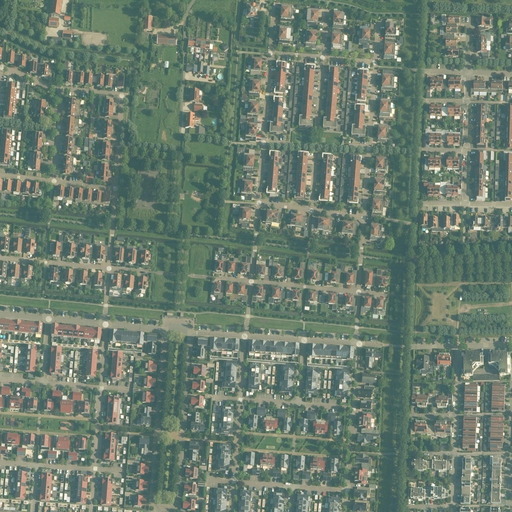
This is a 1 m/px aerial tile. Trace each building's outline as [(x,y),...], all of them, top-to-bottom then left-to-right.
[(52,0),(52,6),(51,6),(51,7),(50,15),(51,15),(51,18),(57,19),(57,16),(60,16),(62,0),(52,0)] [(247,14),(246,18),(250,18),(250,20),(254,20),(254,19),(258,19),(259,15),(260,15),(261,11),(259,11),(259,7),(255,7),(255,6),(252,5),(252,6),(247,6),(247,10),(247,14)] [(291,15),(293,15),(293,9),(292,9),(292,6),(281,5),(281,10),(282,10),(281,14),(291,15)] [(308,9),(307,17),(317,18),(318,14),(319,10),(319,8),(314,7),(314,9),(308,9)] [(334,20),(344,21),(344,12),(334,11),(333,16),(334,16),(334,20)] [(291,15),(281,14),(281,17),(280,17),(280,22),(291,23),(291,15)] [(317,18),(307,17),(307,26),(317,27),(318,22),(317,22),(317,18)] [(457,27),(457,24),(460,24),(460,18),(457,18),(457,17),(454,17),(454,18),(449,17),(449,18),(446,17),(446,23),(446,27),(447,27),(457,28),(457,27)] [(49,18),(48,27),(58,28),(59,19),(57,19),(51,18),(49,18)] [(145,18),(144,31),(151,31),(152,28),(153,29),(154,28),(155,25),(154,24),(152,24),(152,18),(145,18)] [(483,18),(477,19),(478,23),(478,27),(479,27),(480,32),(486,30),(485,28),(487,28),(487,19),(483,19),(483,18)] [(344,21),(334,20),(333,24),(332,29),(343,29),(344,21)] [(386,30),(396,31),(396,22),(386,22),(385,27),(386,27),(386,30)] [(360,28),(359,36),(369,37),(369,33),(370,33),(370,28),(371,24),(364,24),(364,28),(360,28)] [(280,36),(290,36),(290,28),(280,27),(279,32),(280,32),(280,36)] [(447,27),(447,29),(444,28),(444,32),(443,32),(443,37),(455,37),(455,34),(457,34),(457,27),(457,28),(447,27)] [(306,30),(306,38),(316,39),(316,35),(317,36),(317,31),(306,30)] [(396,31),(386,30),(386,34),(385,34),(385,39),(395,40),(396,31)] [(342,42),(344,42),(344,36),(343,36),(343,33),(332,32),(332,37),(332,41),(342,42)] [(157,35),(157,45),(176,46),(177,36),(157,35)] [(487,47),(487,42),(491,42),(491,35),(478,35),(478,39),(477,39),(477,46),(487,47)] [(290,36),(280,36),(279,39),(278,44),(282,44),(289,45),(290,36)] [(363,45),(369,46),(370,41),(369,41),(369,37),(359,36),(358,36),(357,42),(359,42),(359,45),(363,45)] [(455,37),(443,37),(443,41),(443,45),(446,45),(446,46),(446,47),(457,47),(457,40),(455,40),(455,37)] [(306,38),(304,38),(304,44),(305,44),(305,47),(312,48),(312,50),(316,50),(316,48),(316,43),(316,39),(306,38)] [(196,54),(197,41),(190,40),(189,40),(189,48),(192,48),(191,53),(196,54)] [(342,42),(332,41),(332,45),(331,45),(331,49),(342,50),(342,42)] [(385,51),(395,51),(395,43),(384,42),(384,47),(385,47),(385,51)] [(445,51),(445,56),(448,56),(448,57),(459,57),(459,50),(457,50),(457,47),(446,47),(446,46),(445,46),(445,51)] [(487,47),(477,46),(477,53),(483,53),(483,57),(489,57),(489,51),(487,51),(487,47)] [(395,51),(385,51),(384,54),(383,59),(394,60),(395,51)] [(17,62),(17,55),(14,55),(9,54),(8,64),(13,65),(14,62),(17,62)] [(27,68),(28,59),(20,58),(20,56),(17,55),(17,62),(20,62),(19,68),(25,68),(27,68)] [(251,58),(251,66),(261,67),(261,63),(262,63),(262,58),(251,58)] [(277,61),(276,69),(286,69),(287,62),(277,61)] [(31,64),(30,74),(36,74),(36,71),(39,72),(40,65),(37,64),(31,64)] [(40,65),(39,72),(42,72),(41,77),(45,78),(44,79),(47,79),(47,78),(48,74),(51,74),(51,68),(48,68),(43,67),(43,65),(42,65),(40,65)] [(261,67),(251,66),(250,75),(257,75),(260,76),(261,76),(261,71),(260,71),(261,67)] [(382,82),(394,83),(394,78),(393,78),(393,72),(385,71),(385,74),(382,74),(382,79),(383,79),(382,82)] [(75,75),(75,82),(78,82),(77,85),(83,86),(84,76),(84,73),(78,72),(78,75),(75,75)] [(95,84),(95,77),(92,77),(92,76),(92,73),(87,73),(86,86),(91,86),(92,83),(95,84)] [(75,82),(75,75),(72,75),(73,74),(67,74),(65,74),(64,79),(66,79),(66,84),(72,84),(72,81),(75,82)] [(115,86),(115,79),(115,75),(106,74),(106,78),(106,88),(111,88),(112,85),(115,86)] [(98,77),(95,77),(95,84),(98,84),(97,87),(103,88),(104,78),(98,77)] [(118,79),(115,79),(115,86),(117,86),(117,89),(123,90),(124,80),(118,79)] [(249,88),(259,89),(259,85),(260,85),(260,80),(250,79),(249,88)] [(437,89),(437,79),(431,79),(431,86),(428,86),(427,92),(430,92),(431,89),(437,89)] [(443,79),(437,79),(437,89),(443,89),(446,89),(446,83),(443,83),(443,79)] [(455,79),(450,79),(450,81),(446,81),(446,83),(446,89),(446,91),(449,91),(449,89),(455,89),(455,79)] [(461,79),(455,79),(455,89),(461,89),(461,93),(464,93),(464,87),(461,87),(461,79)] [(479,93),(480,81),(477,81),(476,83),(474,83),(471,83),(471,93),(479,93)] [(480,81),(479,93),(488,93),(488,83),(485,83),(483,83),(483,81),(480,81)] [(394,83),(382,82),(382,86),(381,86),(381,91),(382,91),(382,94),(384,94),(384,91),(392,92),(392,89),(394,89),(394,83)] [(492,83),(488,83),(488,93),(497,94),(497,91),(497,82),(494,82),(494,83),(492,83)] [(497,82),(497,91),(497,93),(502,93),(502,91),(503,91),(503,90),(506,91),(506,84),(503,84),(503,83),(501,83),(501,82),(497,82)] [(259,89),(249,88),(248,97),(259,97),(260,92),(259,92),(259,89)] [(190,90),(189,103),(198,103),(199,91),(190,90)] [(68,107),(80,109),(81,101),(66,99),(66,103),(68,103),(68,107)] [(104,102),(103,108),(116,109),(116,104),(113,104),(114,100),(106,99),(106,102),(104,102)] [(390,109),(391,101),(387,100),(381,100),(380,100),(380,105),(381,105),(380,108),(390,109)] [(35,109),(45,110),(45,106),(48,106),(48,103),(33,101),(33,109),(35,109)] [(247,110),(257,110),(258,107),(259,102),(248,101),(247,110)] [(485,113),(487,113),(487,110),(488,110),(488,105),(478,104),(478,107),(476,107),(476,111),(478,111),(478,113),(485,113)] [(436,116),(436,106),(431,106),(430,113),(426,113),(426,120),(429,120),(429,116),(436,116)] [(436,106),(436,116),(442,116),(442,117),(445,117),(446,111),(442,110),(442,106),(436,106)] [(80,109),(68,107),(67,117),(74,117),(74,116),(79,116),(80,109)] [(461,107),(455,107),(454,117),(461,117),(461,124),(463,124),(464,114),(460,114),(461,107)] [(116,109),(103,108),(103,114),(105,114),(105,117),(112,118),(112,114),(115,114),(116,109)] [(390,109),(380,108),(380,112),(379,112),(379,117),(390,118),(390,115),(392,115),(392,109),(390,109)] [(35,109),(34,117),(37,117),(37,119),(44,119),(45,110),(35,109)] [(257,110),(247,110),(247,118),(257,119),(258,114),(257,114),(257,110)] [(194,129),(195,122),(199,122),(199,117),(195,117),(195,114),(186,114),(185,129),(192,129),(194,129)] [(311,118),(301,117),(299,117),(299,127),(312,128),(313,118),(311,118)] [(76,128),(78,128),(79,120),(64,119),(64,122),(67,122),(66,127),(76,128)] [(335,120),(326,119),(324,119),(323,129),(336,130),(337,120),(335,120)] [(102,130),(114,131),(115,126),(112,126),(112,121),(102,120),(102,130)] [(246,123),(246,131),(256,132),(256,129),(257,129),(257,124),(246,123)] [(283,125),(270,124),(269,133),(283,134),(283,125)] [(365,127),(352,126),(351,136),(364,137),(365,127)] [(378,134),(388,135),(389,126),(378,126),(378,130),(379,130),(378,134)] [(66,127),(66,136),(73,137),(73,135),(78,136),(78,128),(76,128),(66,127)] [(114,131),(102,130),(101,135),(103,135),(103,139),(110,139),(111,135),(114,135),(114,131)] [(460,135),(454,135),(454,145),(460,145),(460,140),(461,140),(462,139),(462,138),(463,138),(463,130),(460,130),(460,131),(460,135)] [(256,132),(246,131),(245,140),(249,140),(249,142),(256,143),(256,136),(255,136),(256,132)] [(429,134),(429,133),(429,131),(426,131),(426,137),(430,137),(430,144),(435,145),(436,134),(429,134)] [(436,134),(435,145),(441,145),(442,137),(445,137),(445,131),(442,131),(442,133),(442,135),(436,134)] [(448,131),(445,131),(445,137),(448,137),(448,145),(454,145),(454,135),(448,135),(448,131)] [(32,142),(42,143),(42,138),(45,138),(46,135),(33,134),(32,142)] [(388,135),(378,134),(378,138),(377,138),(377,143),(388,144),(388,135)] [(75,147),(75,139),(62,138),(62,141),(65,142),(65,146),(75,147)] [(484,140),(476,140),(475,143),(477,143),(477,146),(477,149),(486,149),(486,144),(484,144),(484,140)] [(42,143),(32,142),(31,149),(34,150),(34,151),(41,152),(42,143)] [(103,142),(102,151),(112,152),(113,147),(110,147),(110,143),(103,142)] [(75,147),(65,146),(64,155),(71,156),(71,154),(76,155),(77,147),(75,147)] [(99,151),(98,157),(102,157),(101,160),(109,161),(109,156),(112,157),(112,152),(102,151),(99,151)] [(244,154),(243,163),(253,163),(254,160),(255,151),(249,151),(249,154),(244,154)] [(484,161),(486,161),(486,152),(484,152),(477,152),(477,155),(477,157),(475,157),(475,160),(484,161)] [(31,153),(30,161),(40,162),(40,158),(43,158),(44,155),(31,153)] [(361,159),(358,158),(358,155),(349,155),(349,158),(351,158),(350,163),(360,164),(361,159)] [(63,165),(73,166),(74,159),(61,157),(60,161),(63,161),(63,165)] [(376,166),(388,166),(388,161),(387,161),(387,158),(376,157),(376,162),(376,166)] [(435,168),(435,158),(429,158),(429,165),(425,165),(425,172),(428,172),(428,168),(435,168)] [(435,158),(435,168),(441,168),(441,169),(444,169),(444,162),(441,162),(441,158),(435,158)] [(459,159),(453,159),(453,169),(459,169),(459,172),(462,173),(462,166),(462,163),(459,163),(459,159)] [(30,161),(28,161),(27,169),(32,169),(32,171),(39,171),(40,162),(30,161)] [(97,172),(98,172),(111,173),(111,169),(108,168),(109,164),(97,163),(97,172)] [(243,163),(243,171),(247,172),(247,175),(253,175),(253,172),(254,167),(253,167),(253,163),(243,163)] [(73,166),(63,165),(62,175),(69,175),(69,174),(72,174),(73,166)] [(388,166),(376,166),(376,169),(375,169),(375,174),(385,175),(386,172),(387,172),(388,166)] [(111,173),(98,172),(98,178),(100,178),(100,182),(107,182),(107,178),(110,178),(111,173)] [(374,186),(384,187),(385,179),(374,178),(374,183),(375,183),(374,186)] [(240,188),(251,189),(252,186),(253,181),(242,180),(242,183),(240,183),(240,188)] [(2,182),(1,194),(4,194),(10,195),(10,193),(11,186),(12,183),(5,182),(5,185),(2,185),(2,182)] [(434,196),(434,186),(428,186),(428,183),(425,182),(424,184),(424,189),(425,189),(428,189),(428,196),(434,196)] [(14,186),(11,186),(10,193),(13,193),(19,194),(20,194),(20,187),(21,184),(14,183),(14,186)] [(434,186),(434,196),(440,197),(440,189),(443,189),(444,183),(441,183),(441,187),(434,186)] [(446,183),(444,183),(443,189),(447,189),(447,197),(452,197),(453,187),(446,187),(446,183)] [(459,187),(453,187),(452,197),(458,197),(458,190),(462,190),(462,183),(459,183),(459,187)] [(20,194),(19,194),(19,196),(19,205),(21,205),(22,196),(29,197),(30,188),(30,185),(24,184),(23,187),(20,187),(20,194)] [(30,188),(29,197),(32,197),(38,198),(38,196),(40,196),(41,196),(42,192),(41,191),(39,191),(39,186),(33,185),(33,189),(30,188)] [(384,187),(374,186),(374,190),(373,190),(373,195),(384,196),(384,187)] [(63,199),(64,192),(64,189),(58,188),(58,191),(54,191),(53,201),(57,201),(58,198),(63,199)] [(251,189),(240,188),(239,194),(241,194),(241,197),(244,198),(247,198),(251,198),(252,193),(251,193),(251,189)] [(72,202),(72,200),(73,193),(74,190),(67,189),(67,193),(64,192),(63,199),(63,203),(66,204),(67,202),(72,202)] [(277,190),(267,189),(267,194),(270,195),(270,197),(269,197),(277,198),(276,198),(277,195),(277,190)] [(76,194),(73,193),(72,200),(75,200),(75,203),(81,203),(82,194),(83,191),(76,191),(76,194)] [(82,194),(81,203),(84,204),(90,204),(91,195),(92,195),(92,192),(86,192),(85,195),(82,194)] [(94,196),(92,195),(91,195),(90,204),(91,204),(93,205),(100,205),(101,196),(101,197),(101,193),(95,193),(94,196)] [(485,193),(474,193),(474,196),(476,196),(476,198),(476,202),(485,202),(485,193)] [(511,193),(505,194),(502,194),(502,202),(511,202),(511,193)] [(104,197),(101,197),(101,196),(100,205),(103,206),(109,207),(110,195),(104,194),(104,197)] [(383,208),(384,208),(385,203),(383,203),(384,199),(373,199),(372,204),(373,204),(373,207),(383,208)] [(240,207),(239,216),(249,217),(250,213),(251,205),(244,205),(244,208),(240,207)] [(383,208),(373,207),(373,211),(372,211),(371,216),(375,216),(382,217),(383,208)] [(271,224),(273,214),(269,213),(264,212),(261,211),(260,218),(263,219),(263,222),(266,223),(265,224),(271,225),(271,224)] [(276,214),(273,214),(271,224),(280,225),(281,214),(276,214)] [(295,229),(297,217),(293,217),(293,216),(288,215),(287,226),(295,227),(295,229)] [(249,217),(239,216),(239,224),(241,225),(241,229),(249,229),(250,220),(249,220),(249,217)] [(431,219),(428,218),(428,216),(421,216),(421,226),(422,226),(422,230),(426,230),(431,230),(431,229),(431,219)] [(297,217),(295,229),(301,230),(301,228),(309,229),(309,218),(301,217),(300,218),(297,217)] [(450,229),(450,230),(455,231),(455,227),(460,227),(460,223),(461,223),(461,220),(460,220),(460,217),(454,217),(454,219),(451,219),(450,219),(450,229)] [(431,218),(431,219),(431,229),(432,229),(432,232),(436,232),(440,232),(441,221),(438,221),(438,219),(431,218)] [(481,228),(481,220),(478,220),(478,218),(472,218),(471,224),(470,224),(470,231),(474,231),(474,228),(478,228),(481,228)] [(481,220),(481,228),(484,228),(488,228),(487,231),(492,231),(492,224),(490,224),(490,218),(484,218),(484,220),(481,220)] [(506,228),(506,221),(503,221),(503,219),(497,218),(496,224),(495,224),(495,231),(499,232),(499,229),(503,229),(503,228),(506,228)] [(312,219),(311,229),(323,231),(324,221),(320,221),(321,220),(312,219)] [(441,221),(440,232),(449,233),(449,229),(450,229),(450,219),(451,219),(444,219),(444,221),(441,221)] [(324,221),(323,231),(331,232),(333,222),(328,221),(328,222),(324,221)] [(347,235),(348,225),(345,224),(345,223),(340,223),(338,233),(347,235)] [(371,232),(382,233),(381,233),(382,224),(371,223),(370,228),(371,228),(371,232)] [(352,225),(348,225),(347,235),(355,236),(357,225),(352,225)] [(382,233),(371,232),(371,236),(370,236),(370,241),(380,241),(380,238),(382,238),(382,233)] [(9,240),(9,238),(8,237),(5,236),(3,233),(0,233),(0,242),(2,243),(1,246),(2,246),(1,252),(8,252),(9,240)] [(25,239),(24,245),(24,246),(24,245),(27,246),(27,249),(27,254),(33,255),(34,250),(36,250),(36,246),(34,246),(34,243),(33,242),(33,240),(28,239),(29,236),(25,236),(25,239)] [(12,237),(11,244),(12,244),(14,244),(14,248),(15,248),(14,253),(20,253),(22,241),(21,241),(21,238),(12,237)] [(51,245),(50,252),(53,252),(53,256),(59,257),(59,252),(60,252),(60,249),(63,249),(64,242),(60,242),(60,245),(54,244),(54,245),(51,245)] [(66,249),(66,253),(68,254),(67,258),(74,258),(74,253),(75,253),(75,250),(78,250),(78,251),(78,244),(70,243),(70,246),(68,246),(68,250),(66,249)] [(81,251),(80,254),(82,254),(82,259),(88,260),(89,255),(90,252),(92,252),(93,252),(93,245),(89,245),(83,244),(83,247),(83,251),(81,251)] [(96,245),(96,249),(98,249),(97,261),(98,261),(98,263),(102,263),(102,261),(103,261),(104,256),(105,253),(107,253),(108,247),(102,246),(96,245)] [(114,247),(113,254),(116,254),(116,257),(116,262),(122,263),(123,251),(117,250),(118,247),(114,247)] [(127,248),(126,255),(129,255),(128,259),(129,259),(129,264),(135,264),(136,252),(135,252),(135,249),(127,248)] [(139,250),(139,256),(141,256),(141,260),(142,260),(141,265),(148,266),(148,260),(150,261),(150,257),(148,257),(149,253),(143,253),(143,250),(139,250)] [(215,265),(214,271),(216,271),(216,272),(222,273),(222,272),(225,272),(227,256),(224,256),(222,255),(221,261),(217,261),(217,265),(215,265)] [(229,265),(228,273),(234,274),(234,273),(237,273),(238,257),(238,259),(233,259),(233,263),(229,262),(229,265)] [(241,266),(240,275),(246,275),(246,273),(249,273),(249,274),(251,258),(246,258),(245,264),(241,263),(241,266)] [(257,259),(255,275),(258,275),(258,276),(264,277),(264,276),(270,276),(271,270),(265,269),(265,266),(261,265),(261,262),(257,262),(257,259)] [(272,267),(271,276),(275,277),(274,278),(280,279),(280,277),(284,278),(285,268),(281,267),(281,270),(277,269),(277,264),(273,264),(273,261),(272,265),(272,267)] [(292,272),(291,278),(295,279),(294,280),(300,280),(300,279),(304,280),(305,264),(300,263),(299,271),(295,271),(295,272),(292,272)] [(309,264),(307,280),(310,280),(310,281),(316,282),(316,281),(319,281),(320,279),(320,275),(317,274),(317,273),(313,273),(313,267),(309,267),(309,264)] [(9,275),(8,281),(12,282),(12,279),(18,279),(19,267),(13,267),(12,272),(11,275),(9,275)] [(331,274),(331,276),(325,275),(324,281),(331,282),(330,283),(336,284),(336,283),(339,283),(340,280),(340,276),(341,267),(340,270),(336,269),(335,275),(331,274)] [(21,276),(21,282),(24,283),(25,280),(31,280),(31,277),(33,277),(33,273),(31,273),(32,268),(26,268),(25,273),(24,273),(24,276),(22,276),(21,276)] [(344,273),(343,283),(347,284),(346,285),(352,285),(352,284),(356,285),(357,269),(357,272),(352,271),(352,274),(344,273)] [(363,269),(362,285),(362,284),(365,284),(365,287),(371,287),(371,286),(372,279),(375,279),(376,279),(376,275),(368,274),(368,270),(363,269)] [(49,274),(48,278),(50,279),(50,282),(54,283),(54,286),(60,286),(60,279),(60,280),(57,279),(58,276),(57,276),(58,271),(51,270),(51,275),(49,274)] [(376,279),(375,287),(378,287),(378,288),(384,289),(385,277),(381,277),(382,271),(377,271),(376,275),(376,279)] [(63,275),(62,280),(65,280),(65,284),(71,284),(71,287),(74,288),(75,281),(72,281),(72,277),(72,272),(66,272),(66,275),(63,275)] [(78,277),(78,281),(80,281),(80,285),(86,286),(85,289),(89,289),(90,282),(89,282),(87,282),(87,279),(87,274),(81,273),(80,277),(78,277)] [(95,275),(94,287),(95,287),(94,290),(99,291),(99,290),(104,290),(104,284),(102,284),(102,280),(101,280),(102,275),(95,275)] [(110,284),(110,291),(115,292),(119,292),(120,289),(121,277),(115,276),(114,281),(113,281),(113,285),(111,284),(110,284)] [(123,285),(122,292),(126,293),(126,290),(132,290),(134,278),(127,278),(127,283),(126,283),(126,286),(123,286),(123,285)] [(136,286),(135,296),(138,297),(141,294),(141,291),(145,291),(145,288),(147,288),(148,285),(146,285),(146,279),(140,279),(139,284),(139,287),(136,286)] [(214,293),(214,296),(218,296),(217,300),(222,300),(222,303),(224,287),(220,287),(220,285),(215,285),(214,293)] [(226,295),(226,297),(230,297),(229,301),(234,301),(234,304),(236,288),(232,288),(232,286),(227,286),(226,295)] [(238,296),(238,298),(242,299),(241,302),(246,303),(246,305),(247,289),(247,290),(244,290),(244,288),(239,287),(238,296)] [(253,290),(252,306),(252,303),(257,303),(257,298),(261,298),(261,300),(264,301),(265,291),(262,291),(262,289),(257,289),(257,290),(253,290)] [(270,291),(268,307),(269,307),(269,304),(273,305),(274,302),(281,303),(281,300),(282,292),(279,292),(279,291),(273,290),(273,292),(270,291)] [(287,293),(286,299),(292,300),(292,301),(297,302),(296,307),(301,307),(300,310),(301,310),(302,294),(299,294),(299,293),(293,292),(293,294),(287,293)] [(306,295),(304,311),(305,308),(309,308),(310,303),(314,303),(314,302),(317,302),(318,296),(315,296),(315,294),(309,294),(309,295),(306,295)] [(326,297),(325,303),(328,303),(328,305),(332,305),(332,310),(336,311),(336,314),(338,298),(335,298),(335,296),(329,296),(329,297),(326,297)] [(343,298),(342,308),(346,309),(350,310),(349,312),(354,313),(354,316),(355,300),(352,299),(352,298),(347,298),(346,299),(343,298)] [(362,300),(360,316),(361,314),(365,314),(366,311),(370,311),(371,300),(365,299),(365,302),(362,301),(362,300)] [(373,308),(372,317),(373,317),(373,315),(377,315),(378,312),(382,312),(382,309),(382,306),(383,301),(377,301),(377,302),(374,301),(374,304),(373,308)] [(152,337),(143,336),(143,343),(147,343),(150,343),(150,347),(149,347),(148,355),(155,355),(155,348),(155,344),(156,344),(156,337),(156,336),(152,336),(152,337)] [(198,351),(197,358),(203,359),(204,351),(203,351),(203,347),(207,347),(207,341),(202,340),(203,339),(199,339),(199,340),(198,340),(198,347),(198,351)] [(366,358),(365,368),(371,369),(372,363),(371,363),(371,358),(374,359),(374,358),(378,358),(382,359),(383,353),(379,353),(375,353),(375,352),(370,352),(370,351),(367,350),(367,352),(366,352),(366,358)] [(481,359),(480,354),(464,355),(464,359),(461,359),(462,372),(465,372),(465,377),(473,376),(473,369),(476,365),(484,365),(484,359),(481,359)] [(508,354),(492,354),(492,359),(489,359),(489,365),(496,365),(500,369),(500,375),(500,376),(508,376),(508,371),(511,371),(511,358),(508,358),(508,354)] [(444,367),(444,355),(440,355),(439,358),(438,358),(438,360),(434,360),(434,367),(438,368),(438,365),(439,365),(439,366),(440,366),(440,367),(442,367),(443,367),(444,367)] [(450,355),(444,355),(444,367),(445,367),(446,367),(447,367),(448,367),(449,366),(451,366),(450,368),(454,368),(454,361),(451,361),(451,358),(450,358),(450,355)] [(417,361),(417,367),(421,367),(421,374),(422,375),(426,375),(427,375),(427,374),(432,374),(433,367),(429,367),(429,357),(420,357),(420,361),(417,361)] [(145,363),(145,373),(151,373),(152,371),(156,372),(156,366),(152,366),(152,364),(145,363)] [(194,369),(194,375),(198,375),(198,377),(204,377),(205,368),(198,368),(198,369),(194,369)] [(363,375),(362,383),(369,384),(369,387),(376,387),(376,384),(374,384),(374,376),(363,375)] [(141,381),(141,385),(144,386),(143,388),(150,388),(150,387),(155,387),(155,381),(151,381),(151,379),(144,379),(144,381),(141,381)] [(193,384),(192,390),(197,390),(197,392),(203,393),(204,383),(197,383),(197,385),(193,384)] [(225,383),(223,383),(222,388),(230,389),(229,392),(234,392),(234,389),(235,389),(235,384),(225,383)] [(259,386),(249,385),(249,390),(249,393),(253,394),(254,391),(259,391),(259,386)] [(282,387),(280,387),(279,393),(287,393),(287,396),(291,396),(291,393),(292,393),(292,388),(282,387)] [(361,395),(360,396),(361,397),(361,398),(365,398),(365,399),(366,398),(371,399),(371,396),(372,396),(373,395),(373,391),(374,390),(374,388),(366,387),(366,390),(365,390),(361,390),(361,395)] [(316,390),(306,389),(306,394),(306,395),(306,398),(310,398),(311,395),(316,395),(316,390)] [(347,392),(337,392),(337,397),(342,397),(342,400),(346,401),(346,398),(347,398),(347,392)] [(143,394),(142,403),(149,404),(149,402),(153,402),(154,397),(150,397),(150,395),(143,394)] [(432,395),(432,405),(438,405),(437,408),(442,408),(442,396),(441,396),(440,396),(439,397),(438,397),(437,398),(437,394),(432,394),(432,395)] [(443,396),(442,396),(442,408),(447,409),(447,406),(452,406),(452,399),(453,394),(448,394),(448,398),(447,398),(447,397),(446,397),(445,397),(444,396),(443,396)] [(418,396),(418,397),(417,397),(417,395),(413,395),(412,404),(418,404),(417,407),(422,408),(422,396),(421,396),(420,396),(418,396)] [(423,396),(422,396),(422,408),(427,408),(427,405),(432,405),(432,395),(428,395),(428,397),(427,397),(428,397),(426,396),(425,396),(424,396),(423,396)] [(14,409),(15,397),(14,397),(11,397),(11,399),(11,400),(8,399),(7,408),(10,408),(10,409),(14,409)] [(192,400),(191,405),(195,406),(195,407),(202,408),(203,399),(196,398),(196,400),(192,400)] [(360,403),(360,410),(370,411),(370,404),(372,404),(372,401),(372,400),(367,400),(366,403),(360,403)] [(28,401),(28,410),(30,410),(30,411),(32,411),(35,412),(35,411),(36,411),(36,407),(37,407),(37,403),(37,401),(31,401),(28,401)] [(44,404),(44,408),(44,412),(45,412),(45,413),(48,413),(48,412),(50,412),(52,412),(53,403),(51,403),(51,402),(45,402),(45,404),(44,404)] [(80,405),(79,414),(81,414),(81,415),(84,415),(86,416),(86,415),(87,415),(88,411),(88,407),(88,405),(87,405),(88,403),(83,402),(83,405),(82,405),(80,405)] [(220,414),(233,415),(233,409),(232,409),(233,406),(228,406),(228,409),(221,408),(220,414)] [(138,419),(137,425),(141,425),(141,426),(146,426),(146,427),(149,427),(149,426),(150,426),(150,420),(151,409),(145,409),(144,415),(142,415),(142,419),(142,420),(138,419)] [(359,418),(359,423),(371,424),(371,419),(370,419),(371,413),(363,413),(363,416),(362,416),(362,419),(359,418)] [(192,425),(191,431),(192,431),(192,432),(195,433),(195,431),(200,432),(200,431),(204,432),(204,426),(200,426),(200,425),(200,421),(198,421),(199,415),(193,414),(192,425)] [(249,420),(249,425),(250,426),(250,429),(251,430),(255,430),(256,430),(257,418),(251,417),(251,421),(249,420)] [(284,420),(283,432),(284,432),(284,433),(288,433),(288,432),(289,433),(289,429),(291,429),(292,424),(290,424),(290,420),(284,420)] [(299,424),(299,429),(300,429),(300,433),(301,433),(301,434),(305,434),(306,434),(307,422),(301,421),(301,424),(299,424)] [(421,435),(421,423),(417,422),(417,425),(411,425),(411,435),(415,435),(415,433),(416,433),(416,434),(417,434),(418,434),(419,434),(421,435)] [(371,424),(359,423),(359,427),(361,428),(361,430),(365,430),(365,434),(368,434),(372,434),(372,431),(371,430),(371,424)] [(421,435),(421,436),(422,436),(424,435),(426,435),(426,434),(427,434),(427,436),(431,436),(431,429),(431,426),(426,426),(426,423),(421,423),(421,435)] [(435,429),(431,429),(431,436),(436,436),(436,437),(437,437),(439,437),(440,438),(441,438),(441,423),(437,423),(437,426),(435,426),(435,429)] [(441,423),(441,438),(442,438),(443,438),(444,437),(445,437),(446,437),(446,436),(451,436),(451,429),(447,429),(447,427),(446,427),(446,424),(441,423)] [(334,424),(333,436),(334,436),(334,437),(338,437),(338,436),(339,436),(339,433),(341,433),(342,428),(340,427),(340,424),(334,424)] [(357,442),(358,443),(358,444),(361,444),(361,445),(366,445),(369,445),(369,443),(370,440),(373,441),(373,438),(378,439),(378,435),(372,435),(372,434),(368,434),(368,438),(358,437),(358,438),(357,438),(357,442)] [(26,437),(25,446),(27,446),(27,447),(33,447),(33,445),(34,445),(34,441),(34,437),(33,437),(33,436),(30,436),(30,437),(28,437),(26,437)] [(41,442),(41,445),(41,448),(42,448),(42,450),(49,451),(49,448),(50,448),(50,439),(48,439),(48,438),(46,438),(46,437),(43,437),(43,438),(42,438),(42,442),(41,442)] [(140,445),(139,450),(141,450),(141,456),(147,456),(148,446),(149,439),(148,439),(148,438),(145,438),(145,439),(140,439),(140,445)] [(77,441),(76,450),(79,450),(79,451),(79,453),(84,454),(84,451),(85,451),(85,449),(86,445),(85,445),(85,441),(84,441),(84,440),(82,440),(82,441),(79,441),(77,441)] [(190,451),(189,461),(195,462),(196,455),(195,455),(195,451),(198,451),(198,445),(194,445),(194,444),(191,443),(191,444),(190,444),(189,451),(190,451)] [(246,458),(246,463),(247,463),(247,467),(253,467),(254,455),(253,455),(253,454),(249,454),(249,455),(248,454),(248,458),(246,458)] [(281,457),(280,469),(286,470),(286,466),(288,467),(289,461),(287,461),(287,457),(286,457),(282,456),(282,457),(281,457)] [(495,457),(490,457),(490,465),(493,465),(501,465),(501,464),(502,464),(502,460),(501,460),(501,456),(495,457)] [(363,468),(369,468),(370,468),(370,462),(368,462),(368,459),(365,459),(365,457),(360,457),(360,458),(356,458),(356,459),(355,459),(355,463),(356,463),(356,464),(363,464),(363,468)] [(463,466),(472,466),(472,460),(470,460),(470,457),(464,457),(464,460),(462,460),(462,464),(463,464),(463,466)] [(296,462),(296,467),(297,467),(297,470),(303,471),(304,459),(303,459),(303,458),(299,458),(298,458),(298,462),(296,462)] [(331,461),(331,473),(336,473),(337,470),(338,470),(339,465),(337,465),(337,461),(336,461),(332,460),(332,461),(331,461)] [(419,472),(420,461),(415,461),(415,462),(413,462),(410,462),(409,470),(412,470),(415,471),(415,472),(419,472)] [(420,461),(419,472),(424,472),(424,471),(426,471),(426,470),(429,470),(430,463),(424,462),(420,461)] [(430,463),(429,470),(435,470),(435,471),(439,472),(440,461),(435,461),(435,462),(433,461),(433,463),(430,463)] [(444,461),(440,461),(439,472),(444,472),(444,470),(446,471),(446,470),(449,470),(450,463),(447,463),(447,462),(444,462),(444,461)] [(134,468),(134,472),(137,473),(137,475),(143,476),(144,474),(148,474),(148,468),(144,468),(144,466),(137,466),(137,468),(134,468)] [(219,466),(216,466),(216,471),(223,472),(223,475),(227,475),(228,472),(229,467),(219,466)] [(369,468),(363,468),(362,468),(362,471),(358,471),(358,473),(355,473),(355,478),(366,478),(366,479),(367,479),(368,472),(369,472),(369,468)] [(186,471),(186,477),(190,477),(190,479),(196,480),(197,471),(190,470),(190,472),(186,471)] [(136,482),(135,491),(142,491),(142,490),(147,490),(147,484),(143,484),(143,482),(136,482)] [(185,487),(184,493),(189,493),(188,495),(195,496),(196,487),(189,486),(189,488),(185,487)] [(216,496),(226,496),(227,491),(226,491),(226,488),(222,488),(222,491),(214,490),(214,496),(216,496)] [(250,498),(253,499),(253,493),(246,492),(246,489),(242,489),(241,492),(240,497),(250,498)] [(353,493),(353,497),(354,497),(354,498),(358,498),(358,499),(363,500),(363,499),(366,499),(366,495),(370,495),(370,489),(369,489),(362,489),(362,492),(354,491),(354,493),(353,493)] [(418,500),(418,489),(414,489),(414,490),(411,490),(411,491),(408,491),(408,498),(411,498),(411,499),(414,499),(414,500),(418,500)] [(423,490),(418,489),(418,500),(422,500),(422,499),(425,500),(425,498),(428,498),(428,491),(427,491),(423,491),(423,490)] [(428,491),(428,498),(434,499),(434,500),(438,500),(438,489),(434,489),(434,490),(431,490),(431,491),(428,491)] [(438,489),(438,500),(442,500),(442,499),(445,499),(448,499),(448,491),(446,491),(443,490),(443,489),(438,489)] [(273,500),(283,501),(284,495),(283,495),(283,492),(279,492),(279,495),(271,494),(271,500),(273,500)] [(298,496),(297,502),(307,503),(308,497),(303,497),(303,494),(299,494),(298,497),(298,496)] [(129,497),(129,501),(135,501),(134,507),(141,507),(141,506),(145,506),(146,500),(142,500),(142,498),(135,498),(135,497),(132,496),(132,497),(129,497)] [(328,504),(338,505),(339,500),(338,500),(338,497),(334,496),(334,499),(326,499),(326,504),(328,504)] [(352,505),(352,510),(353,510),(353,511),(357,511),(356,511),(361,511),(362,511),(364,511),(365,508),(369,508),(369,502),(366,502),(363,502),(360,501),(359,505),(353,504),(353,506),(352,505)] [(184,503),(183,509),(187,509),(187,511),(194,511),(195,502),(188,502),(188,504),(184,503)]
